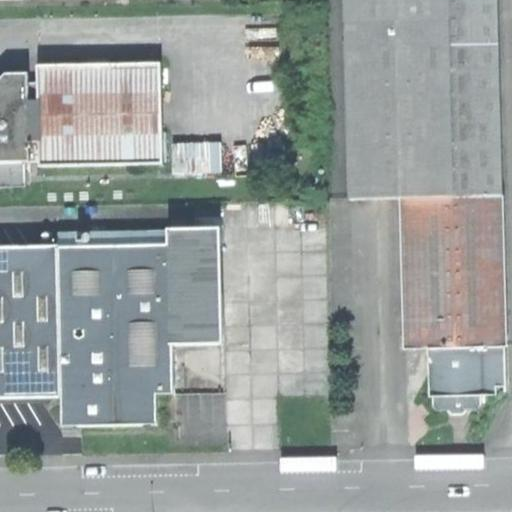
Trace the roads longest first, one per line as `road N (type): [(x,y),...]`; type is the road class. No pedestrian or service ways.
road 1 (unclassified): [(511,486),(0,496)]
road 2 (unknown): [(0,51),(130,34),(208,36),(233,63),(251,126)]
